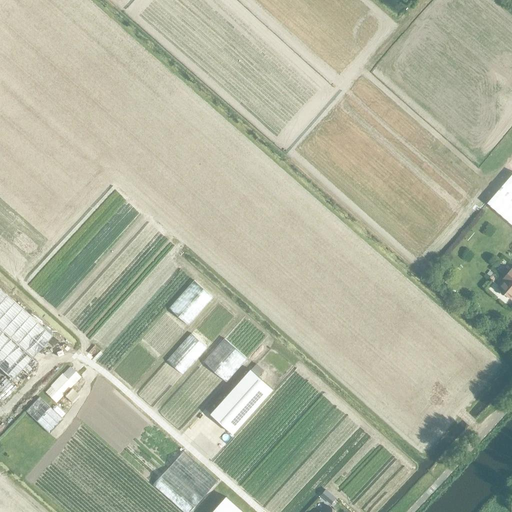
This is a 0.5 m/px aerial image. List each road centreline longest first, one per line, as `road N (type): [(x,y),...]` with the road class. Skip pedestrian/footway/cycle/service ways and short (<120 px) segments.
road 1 (track): [(74,351),(263,511)]
road 2 (unclassified): [(409,511),(511,402)]
